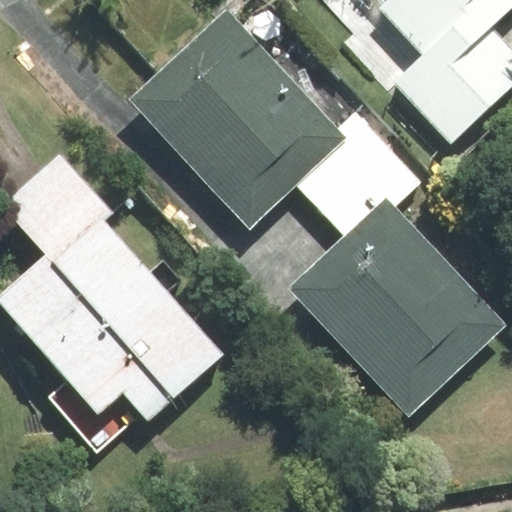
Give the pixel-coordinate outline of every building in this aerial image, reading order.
[(511,0),(379,0),(383,4),(381,7),(426,55),(397,81),(452,139),(511,83),(511,53),(488,28),(511,4),(511,0)] [(335,129),(225,12),(131,100),(248,225),(295,182),(343,138),(335,129)] [(430,173),(363,102),(335,129),(343,138),(295,182),(346,236),(386,199),(394,207),(430,173)] [(44,254),(0,293),(0,304),(67,379),(47,397),(97,452),(144,411),(149,417),(220,354),(166,293),(180,282),(163,262),(148,275),(100,221),(110,213),(59,155),(1,206),(44,254)] [(394,207),(386,199),(346,236),(290,288),(408,413),(503,324),(394,207)]
